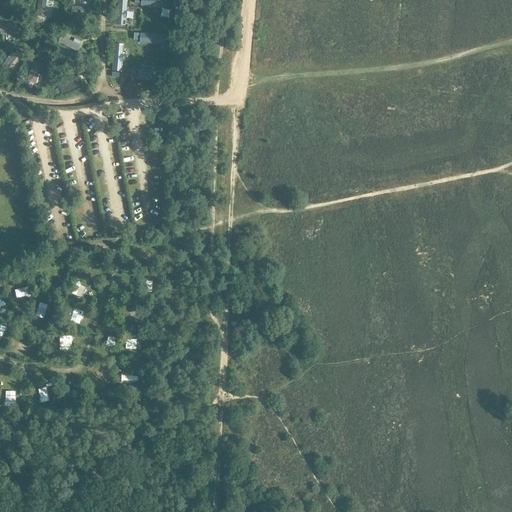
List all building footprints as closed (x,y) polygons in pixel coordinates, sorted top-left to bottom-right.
[(59,8),(47,0),(42,0),(41,2),(55,13),(59,8)] [(77,0),(77,1),(74,4),(79,10),(91,0),(77,0)] [(17,24),(0,24),(0,33),(17,34),(17,24)] [(61,36),(57,44),(77,52),(80,45),(61,36)] [(0,69),(5,73),(18,56),(12,52),(0,67),(0,69)] [(36,84),(39,72),(40,72),(42,67),(40,67),(41,63),(32,61),(27,82),(36,84)] [(80,77),(71,81),(70,80),(66,82),(66,84),(58,87),(62,95),(83,84),(80,77)] [(58,276),(49,280),(53,288),(61,284),(58,276)] [(74,327),(75,317),(65,316),(64,325),(74,327)] [(46,394),(47,385),(39,385),(38,393),(46,394)]
